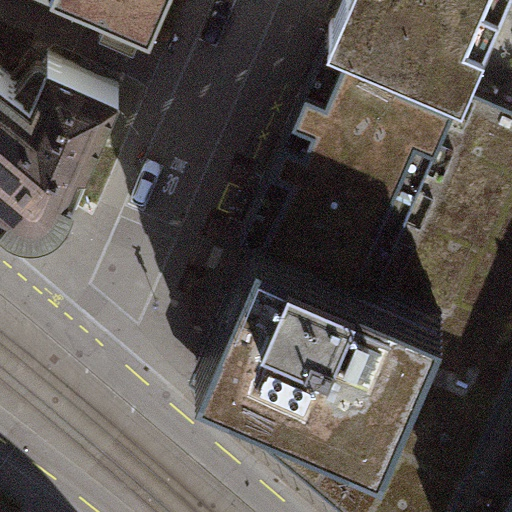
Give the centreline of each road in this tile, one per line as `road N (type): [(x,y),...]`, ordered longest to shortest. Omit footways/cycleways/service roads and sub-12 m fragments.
road 1 (residential): [(258,0),(162,218),(110,319),(87,339)]
road 2 (tertiary): [(283,511),(87,339)]
road 3 (tertiary): [(0,436),(93,511)]
